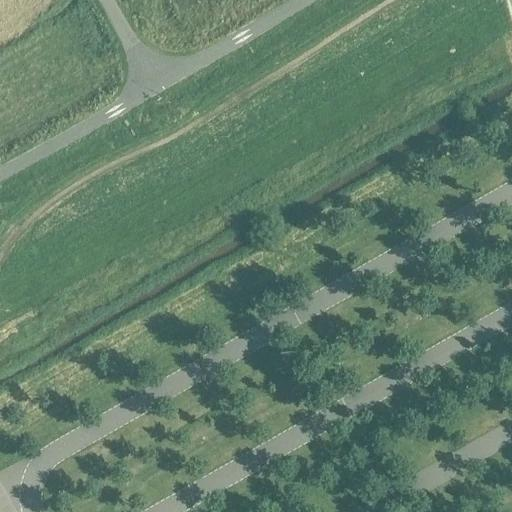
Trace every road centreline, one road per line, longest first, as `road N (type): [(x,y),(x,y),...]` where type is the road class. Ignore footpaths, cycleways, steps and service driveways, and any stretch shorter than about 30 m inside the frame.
road 1 (unknown): [(511,197),(38,462),(25,477),(26,511)]
road 2 (unknown): [(394,0),(177,132),(98,169),(34,212),(0,255)]
road 3 (unknown): [(142,511),(511,313)]
